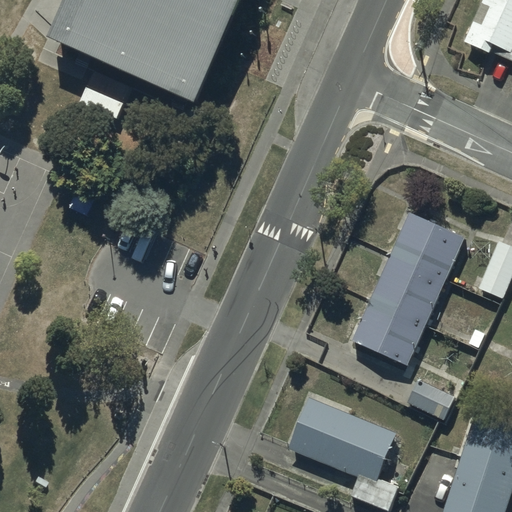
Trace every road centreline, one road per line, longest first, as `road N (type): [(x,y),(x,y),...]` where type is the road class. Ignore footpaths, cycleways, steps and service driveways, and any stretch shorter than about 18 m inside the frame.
road 1 (tertiary): [(351,82),(158,511)]
road 2 (residential): [(511,152),(351,82)]
